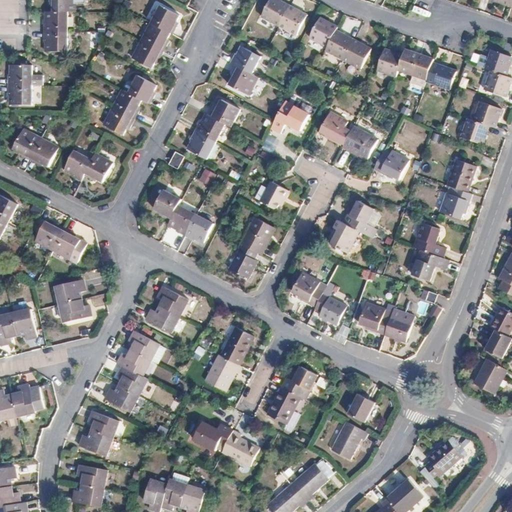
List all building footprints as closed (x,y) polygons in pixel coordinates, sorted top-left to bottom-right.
[(55,2),(54,12),(70,12),(77,12),(76,0),(51,0),(52,2),(55,2)] [(271,0),(263,17),(280,26),(290,6),(278,0),(271,0)] [(162,6),(153,23),(171,33),(173,34),(178,25),(176,24),(180,16),(162,6)] [(308,15),(290,6),(280,26),(298,35),(308,15)] [(45,21),(45,32),(69,32),(70,12),(54,12),(48,12),(48,21),(45,21)] [(337,30),(339,27),(321,18),(311,38),(328,47),(337,30)] [(153,23),(143,41),(164,52),(169,43),(167,42),(171,33),(153,23)] [(344,60),(355,39),(337,30),(328,47),(327,50),(344,60)] [(69,52),(69,32),(45,32),(45,42),(48,42),(47,52),(69,52)] [(97,43),(98,34),(90,34),(89,43),(97,43)] [(372,48),(355,39),(344,60),(361,69),(372,48)] [(159,61),(164,52),(143,41),(134,58),(153,68),(157,60),(159,61)] [(236,54),(232,63),(238,67),(253,75),(262,57),(243,46),(238,55),(236,54)] [(400,70),(405,56),(386,49),(378,70),(397,77),(400,70)] [(407,50),(405,56),(400,70),(413,75),(420,54),(407,50)] [(511,56),(493,50),(487,69),(492,71),(507,76),(511,62),(511,56)] [(420,54),(413,75),(428,80),(434,63),(435,60),(420,54)] [(458,71),(434,63),(428,80),(428,82),(451,90),(458,71)] [(9,74),(9,85),(33,86),(34,66),(12,65),(12,74),(9,74)] [(249,95),(258,78),(253,75),(238,67),(233,76),(235,77),(231,86),(249,95)] [(507,97),(511,83),(511,77),(507,76),(492,71),(485,90),(507,97)] [(139,75),(130,93),(143,100),(151,104),(155,95),(153,94),(158,85),(139,75)] [(462,76),(459,86),(466,89),(470,79),(462,76)] [(33,105),(33,86),(9,85),(9,96),(11,96),(11,105),(33,105)] [(124,90),(115,108),(135,119),(140,110),(138,109),(143,100),(130,93),(124,90)] [(227,124),(232,127),(241,110),(224,100),(219,109),(217,108),(212,117),(227,124)] [(481,101),(475,120),(491,126),(497,128),(503,109),(481,101)] [(286,102),(277,119),(272,129),(282,133),(288,123),(291,124),(290,125),(302,131),(311,114),(286,102)] [(135,119),(115,108),(106,125),(124,135),(129,127),(131,128),(135,119)] [(344,146),(352,131),(346,128),(350,122),(331,112),(321,131),(330,136),(329,138),(344,146)] [(201,121),(196,131),(217,142),(227,124),(212,117),(207,114),(203,122),(201,121)] [(484,145),(491,126),(475,120),(469,118),(463,138),(484,145)] [(379,140),(355,127),(352,131),(344,146),(344,147),(369,160),(379,140)] [(31,160),(42,138),(25,129),(15,148),(23,153),(22,155),(31,160)] [(217,142),(196,131),(191,140),(193,141),(189,149),(208,159),(217,142)] [(60,148),(42,138),(31,160),(40,165),(42,162),(50,166),(60,148)] [(73,176),(82,181),(85,175),(94,160),(76,150),(66,170),(74,174),(73,176)] [(383,153),(375,169),(391,178),(393,175),(401,179),(411,161),(393,151),(392,152),(390,157),(383,153)] [(170,165),(179,169),(186,157),(177,152),(170,165)] [(114,162),(97,153),(94,160),(85,175),(94,180),(96,178),(104,182),(114,162)] [(458,159),(449,185),(451,186),(470,193),(479,166),(458,159)] [(204,168),(200,181),(212,185),(216,173),(204,168)] [(269,188),(262,201),(280,211),(291,191),(272,182),(269,188)] [(262,201),(269,188),(263,185),(256,198),(262,201)] [(470,193),(451,186),(442,212),(463,220),(466,211),(468,212),(475,194),(470,193)] [(179,205),(182,199),(165,190),(156,209),(164,214),(163,216),(172,220),(179,205)] [(0,216),(11,222),(20,205),(0,194),(0,216)] [(349,213),(344,222),(360,231),(370,236),(374,227),(368,224),(376,210),(360,201),(352,215),(349,213)] [(177,231),(186,236),(197,215),(179,205),(172,220),(169,224),(178,229),(177,231)] [(197,215),(186,236),(195,241),(197,239),(205,243),(215,224),(197,215)] [(0,238),(2,239),(11,222),(0,216),(0,238)] [(256,217),(242,244),(244,245),(258,253),(262,255),(276,228),(256,217)] [(340,230),(332,244),(349,253),(360,231),(344,222),(340,220),(336,229),(340,230)] [(36,241),(54,251),(66,229),(57,224),(55,226),(47,222),(36,241)] [(425,223),(416,248),(423,251),(445,258),(448,248),(436,244),(437,242),(438,242),(442,229),(425,223)] [(66,229),(54,251),(78,264),(88,244),(73,236),(75,234),(66,229)] [(329,242),(332,244),(340,230),(336,229),(329,242)] [(255,259),(258,253),(244,245),(231,269),(251,280),(260,262),(255,259)] [(447,270),(451,260),(445,258),(423,251),(414,276),(432,282),(436,269),(435,269),(436,266),(447,270)] [(511,260),(502,279),(505,281),(501,289),(511,294),(511,260)] [(361,277),(373,281),(376,273),(364,269),(361,277)] [(327,287),(328,286),(304,273),(294,292),(302,297),(301,299),(316,307),(327,287)] [(57,286),(61,304),(83,299),(82,293),(87,292),(84,280),(57,286)] [(161,306),(181,317),(190,300),(165,287),(160,298),(164,300),(161,306)] [(316,307),(316,309),(322,313),(321,315),(339,325),(349,307),(330,297),(333,291),(327,287),(316,307)] [(439,294),(430,291),(427,300),(436,303),(439,294)] [(85,306),(83,299),(61,304),(66,323),(93,317),(90,305),(85,306)] [(386,335),(392,319),(385,317),(387,310),(368,303),(360,323),(370,327),(369,329),(386,335)] [(435,304),(430,315),(438,318),(442,308),(435,304)] [(181,317),(161,306),(158,312),(153,310),(148,320),(173,333),(181,317)] [(511,311),(503,307),(492,328),(498,331),(509,337),(511,330),(511,311)] [(412,323),(415,316),(395,309),(392,319),(386,335),(407,343),(414,324),(412,323)] [(32,310),(14,314),(19,335),(26,334),(27,340),(39,337),(32,310)] [(12,337),(19,335),(14,314),(0,317),(0,337),(2,346),(14,343),(12,337)] [(237,326),(222,356),(241,365),(253,343),(249,341),(253,335),(237,326)] [(136,344),(132,350),(153,361),(159,364),(167,350),(160,347),(161,344),(136,331),(131,342),(136,344)] [(511,338),(509,337),(498,331),(487,350),(503,359),(511,342),(511,338)] [(199,345),(195,352),(203,357),(207,350),(199,345)] [(119,364),(124,366),(144,377),(153,361),(132,350),(129,356),(124,353),(119,364)] [(222,356),(220,355),(206,381),(227,392),(237,373),(239,374),(243,367),(241,365),(222,356)] [(508,370),(489,360),(476,384),(496,394),(508,370)] [(144,377),(124,366),(119,377),(123,379),(120,385),(141,396),(149,379),(144,377)] [(288,378),(283,387),(302,397),(307,400),(320,376),(303,367),(295,382),(288,378)] [(13,395),(19,417),(37,413),(36,410),(45,408),(41,387),(32,389),(31,385),(19,388),(20,393),(13,395)] [(132,413),(141,396),(120,385),(117,391),(112,389),(107,399),(132,413)] [(288,425),(302,397),(283,387),(269,415),(288,425)] [(19,417),(13,395),(7,397),(6,391),(0,392),(0,419),(0,421),(19,417)] [(361,394),(350,414),(367,423),(378,403),(361,394)] [(95,425),(93,431),(114,439),(121,421),(94,411),(90,423),(95,425)] [(369,433),(348,421),(333,450),(352,460),(363,439),(365,440),(369,433)] [(227,445),(235,430),(222,424),(219,430),(204,422),(202,426),(199,425),(193,436),(196,438),(195,440),(217,451),(221,442),(227,445)] [(227,445),(224,452),(252,466),(261,448),(241,438),(243,435),(235,430),(227,445)] [(114,439),(93,431),(91,437),(85,435),(81,446),(107,457),(114,439)] [(449,440),(429,458),(431,461),(426,466),(437,479),(443,474),(444,475),(464,457),(449,440)] [(292,485),(308,503),(315,498),(313,495),(331,480),(317,463),(292,485)] [(84,478),(83,485),(106,490),(109,470),(81,465),(79,477),(84,478)] [(0,469),(0,488),(13,487),(12,480),(18,479),(16,467),(0,469)] [(160,511),(161,511),(163,506),(170,485),(152,479),(145,500),(151,502),(150,508),(160,511)] [(410,479),(401,488),(402,489),(390,500),(400,511),(408,511),(425,497),(410,479)] [(177,505),(183,507),(190,485),(172,480),(170,485),(163,506),(175,510),(177,505)] [(106,490),(83,485),(82,491),(76,490),(73,502),(102,508),(106,490)] [(200,511),(207,491),(190,485),(183,507),(188,509),(187,511),(200,511)] [(308,503),(292,485),(268,505),(274,511),(293,511),(301,506),(303,508),(308,503)] [(13,487),(0,488),(0,507),(22,504),(20,493),(14,494),(13,487)] [(401,488),(388,499),(390,500),(402,489),(401,488)] [(400,511),(390,500),(388,499),(382,505),(384,508),(379,511),(400,511)] [(22,504),(0,507),(0,511),(28,511),(27,503),(22,504)]
